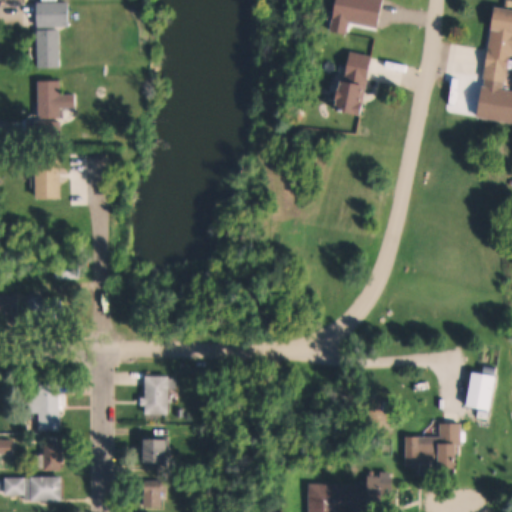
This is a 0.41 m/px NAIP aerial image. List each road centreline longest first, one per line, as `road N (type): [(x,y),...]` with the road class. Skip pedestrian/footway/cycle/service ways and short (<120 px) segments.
road 1 (residential): [(317,346),(370,304),(387,267),(435,0)]
road 2 (residential): [(105,349),(296,354),(317,346)]
road 3 (residential): [(104,511),(105,349)]
